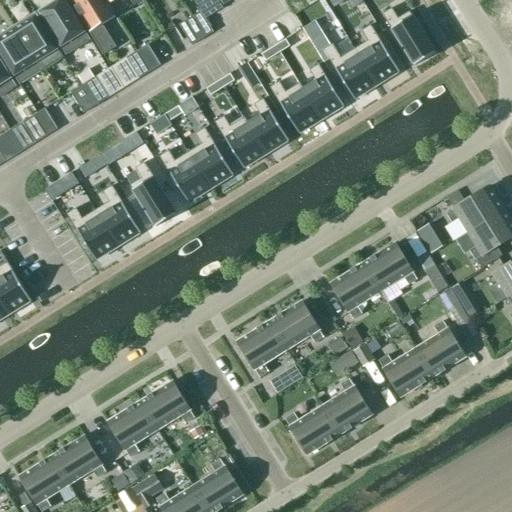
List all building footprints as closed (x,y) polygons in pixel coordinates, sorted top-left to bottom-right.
[(90,40),(64,0),(58,0),(39,12),(66,55),(90,40)] [(115,16),(104,0),(68,0),(103,55),(115,47),(102,25),(115,16)] [(198,0),(206,12),(224,0),(223,0),(198,0)] [(391,10),(384,15),(416,65),(435,53),(410,13),(398,21),(391,10)] [(214,32),(201,11),(190,18),(203,39),(214,32)] [(62,57),(35,14),(14,27),(41,71),(62,57)] [(203,39),(190,18),(179,24),(192,45),(203,39)] [(41,71),(14,27),(0,36),(0,53),(19,84),(41,71)] [(368,41),(354,50),(376,85),(398,71),(370,27),(362,31),(368,41)] [(287,38),(275,46),(279,52),(291,45),(287,38)] [(147,44),(136,51),(149,72),(160,65),(147,44)] [(263,53),(268,60),(279,52),(275,46),(263,53)] [(332,46),(325,50),(355,98),(376,85),(354,50),(340,59),(332,46)] [(136,51),(126,57),(139,78),(149,72),(136,51)] [(0,95),(16,85),(0,60),(0,95)] [(243,75),(252,70),(247,63),(239,68),(243,75)] [(302,89),(321,120),(343,107),(318,66),(311,71),(316,81),(302,89)] [(220,80),(224,87),(236,79),(232,73),(220,80)] [(96,76),(83,84),(96,105),(109,97),(96,76)] [(208,87),(212,94),(224,87),(220,80),(208,87)] [(96,105),(83,84),(70,92),(83,113),(96,105)] [(279,84),(271,88),(299,133),(321,120),(302,89),(299,85),(285,93),(279,84)] [(247,124),(265,154),(287,140),(262,100),(255,105),(261,115),(247,124)] [(169,121),(182,113),(178,106),(164,114),(169,121)] [(57,129),(44,108),(34,114),(33,115),(46,136),(47,135),(57,129)] [(157,132),(170,124),(169,121),(164,114),(151,123),(157,132)] [(46,136),(33,115),(23,121),(36,142),(46,136)] [(223,118),(216,123),(244,168),(265,154),(247,124),(244,119),(229,128),(223,118)] [(203,145),(189,154),(210,189),(232,175),(204,130),(197,134),(203,145)] [(168,152),(160,157),(189,202),(210,189),(189,154),(174,163),(168,152)] [(142,179),(131,186),(156,226),(176,214),(144,163),(136,169),(142,179)] [(110,202),(95,211),(118,247),(140,233),(111,187),(103,192),(110,202)] [(454,208),(446,213),(452,222),(460,217),(469,232),(503,210),(488,187),(454,208)] [(75,209),(67,214),(96,261),(118,247),(95,211),(82,219),(75,209)] [(511,225),(503,210),(469,232),(477,245),(469,250),(474,259),(476,259),(481,268),(502,255),(497,247),(511,237),(511,225)] [(387,249),(363,264),(380,291),(403,277),(408,285),(417,279),(412,271),(395,244),(388,249),(387,247),(386,248),(387,249)] [(0,301),(9,315),(32,301),(0,250),(0,301)] [(511,261),(494,273),(509,297),(511,294),(511,261)] [(338,280),(331,284),(348,311),(352,319),(362,313),(357,305),(380,291),(363,264),(339,279),(338,278),(337,278),(338,280)] [(0,320),(9,315),(0,301),(0,320)] [(294,307),(269,322),(286,349),(310,335),(314,342),(323,337),(319,329),(302,302),(295,307),(294,305),(293,306),(294,307)] [(439,335),(416,349),(432,376),(457,361),(458,363),(459,363),(458,361),(465,356),(448,329),(443,321),(434,327),(439,335)] [(244,338),(237,342),(254,369),(259,377),(268,371),(264,363),(286,349),(269,322),(245,337),(244,336),(243,336),(244,338)] [(388,355),(378,361),(383,369),(400,396),(407,392),(408,394),(409,393),(408,391),(432,376),(416,349),(393,363),(388,355)] [(294,365),(286,370),(293,382),(301,378),(294,365)] [(344,393),(322,407),(339,434),(363,419),(364,421),(365,420),(364,419),(371,414),(354,387),(349,379),(339,385),(344,393)] [(164,387),(140,402),(157,429),(180,415),(185,422),(194,417),(189,409),(173,382),(165,387),(164,385),(163,386),(164,387)] [(115,418),(108,422),(125,449),(129,457),(139,451),(134,444),(157,429),(140,402),(116,417),(115,416),(114,416),(115,418)] [(294,413),(284,418),(290,427),(307,454),(314,450),(315,452),(316,451),(315,449),(339,434),(322,407),(299,421),(294,413)] [(76,442),(52,457),(69,484),(92,470),(96,477),(106,472),(101,464),(84,437),(77,441),(76,440),(75,440),(76,442)] [(27,472),(19,477),(36,504),(37,504),(42,511),(51,505),(46,498),(69,484),(52,457),(28,472),(27,470),(26,471),(27,472)] [(216,473),(193,487),(208,511),(213,511),(234,499),(235,501),(236,500),(235,499),(242,494),(225,467),(224,468),(219,459),(210,464),(216,473)] [(166,496),(157,501),(161,507),(163,511),(208,511),(193,487),(170,502),(166,496)] [(36,511),(31,503),(19,510),(20,511),(36,511)]
